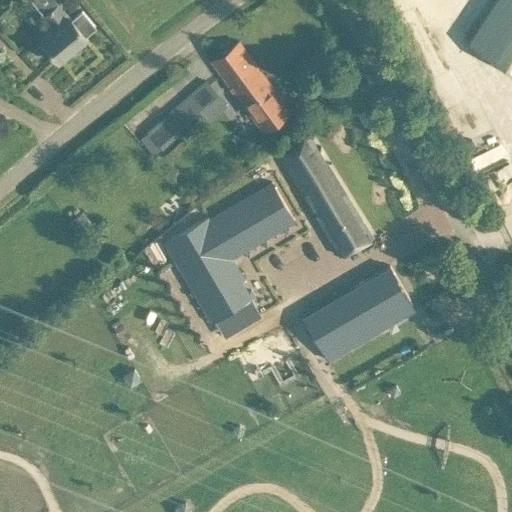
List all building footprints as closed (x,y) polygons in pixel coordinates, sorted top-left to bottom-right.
[(53,28),(40,38),(59,61),(87,37),(85,34),(95,26),(82,9),(72,18),(69,15),(68,15),(55,0),(24,0),(26,2),(28,0),(32,0),(43,14),(42,15),(53,28)] [(511,68),(511,0),(495,0),(469,40),(511,68)] [(212,59),(263,130),(290,110),(239,40),(212,59)] [(147,130),(158,143),(219,95),(206,80),(147,130)] [(308,133),(279,151),(304,194),(306,193),(318,214),(317,215),(340,254),(372,236),(308,133)] [(208,215),(165,241),(212,320),(254,295),(231,254),(251,242),(252,244),(253,244),(251,242),(271,230),(272,232),(273,232),(272,230),(291,218),(292,220),(293,219),(270,181),(269,181),(270,183),(251,195),(250,193),(249,193),(250,195),(231,207),(229,205),(230,207),(210,219),(208,215)] [(68,221),(79,234),(91,224),(80,211),(68,221)] [(295,302),(320,346),(373,316),(368,307),(402,288),(383,253),(299,300),(295,302)]
